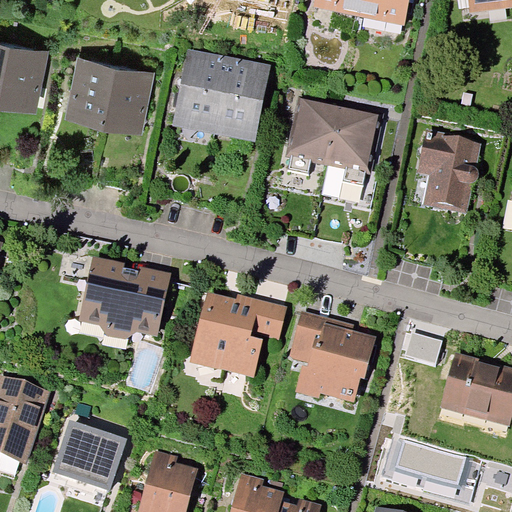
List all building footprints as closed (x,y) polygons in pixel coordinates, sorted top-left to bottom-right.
[(355,27),(356,27),(361,0),(315,0),(315,1),(331,4),(330,13),(357,18),(355,27)] [(407,0),(361,0),(356,27),(358,19),(386,24),(387,16),(403,19),(407,0)] [(511,0),(476,0),(479,12),(511,7),(511,0)] [(32,50),(7,45),(0,80),(0,97),(3,98),(7,104),(15,106),(21,102),(28,103),(37,61),(30,60),(32,50)] [(96,117),(103,118),(113,67),(88,62),(87,71),(79,69),(71,112),(78,113),(82,119),(90,121),(96,117)] [(180,117),(215,124),(226,69),(190,62),(180,117)] [(137,72),(113,67),(103,118),(109,119),(113,125),(121,127),(127,123),(134,125),(143,82),(135,81),(137,72)] [(262,76),(226,69),(215,124),(251,131),(262,76)] [(307,178),(310,164),(327,167),(338,111),(298,103),(287,159),(289,159),(286,174),(307,178)] [(367,176),(379,120),(338,111),(327,167),(344,171),(341,186),(361,190),(364,175),(367,176)] [(461,213),(464,196),(461,196),(463,187),(467,188),(470,187),(473,185),(474,182),(474,180),(473,177),(469,174),(474,149),(425,139),(418,173),(433,176),(437,182),(432,207),(461,213)] [(153,337),(165,284),(92,268),(81,321),(105,327),(113,321),(124,324),(129,332),(153,337)] [(274,342),(281,312),(239,302),(237,311),(207,304),(195,352),(214,357),(222,370),(250,377),(257,349),(245,346),(248,335),(274,342)] [(344,339),(346,329),(302,317),(291,358),(311,364),(307,380),(321,384),(318,394),(350,403),(356,380),(361,381),(370,346),(344,339)] [(508,424),(511,408),(511,379),(453,363),(441,406),(508,424)] [(0,384),(0,456),(21,464),(43,398),(0,384)] [(118,446),(67,430),(53,474),(104,490),(118,446)] [(464,458),(404,441),(397,466),(457,482),(464,458)] [(140,511),(182,511),(192,476),(170,470),(172,463),(156,459),(140,511)] [(233,511),(274,511),(275,509),(278,499),(248,491),(250,485),(241,482),(233,511)]
